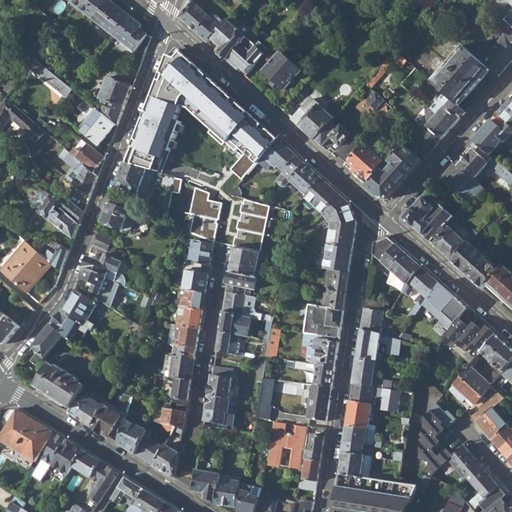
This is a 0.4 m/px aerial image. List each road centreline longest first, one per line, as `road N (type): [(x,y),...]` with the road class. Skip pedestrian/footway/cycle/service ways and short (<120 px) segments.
road 1 (residential): [(166,22),(61,296),(12,355),(0,386)]
road 2 (residential): [(321,511),(363,240),(385,220)]
road 3 (residential): [(166,22),(385,220)]
road 4 (residential): [(220,252),(182,497)]
road 5 (residential): [(0,394),(30,399),(182,497)]
road 6 (residential): [(385,220),(511,81)]
road 7 (residential): [(385,220),(511,333)]
